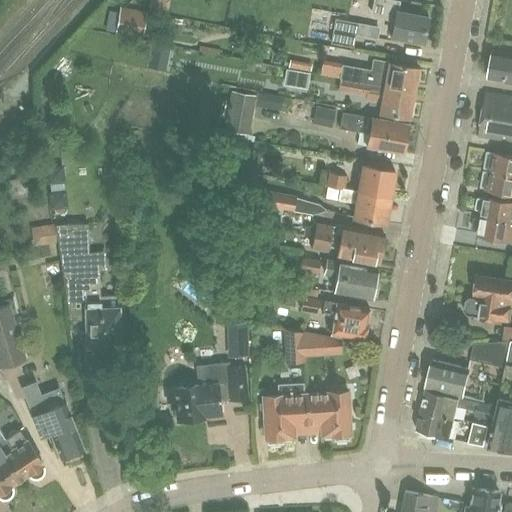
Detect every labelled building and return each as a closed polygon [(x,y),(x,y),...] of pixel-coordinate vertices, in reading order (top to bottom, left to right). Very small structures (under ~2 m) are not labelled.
[(162,0),(149,0),(148,8),(166,11),(167,7),(162,0)] [(424,40),(428,15),(412,12),(412,10),(399,7),(400,0),(399,0),(375,0),(373,11),(375,15),(395,19),(392,34),(424,40)] [(353,45),(357,21),(335,17),(331,41),(353,45)] [(511,52),(493,49),(489,77),(511,81),(511,52)] [(414,92),(419,66),(389,61),(374,59),(372,70),(343,64),(341,78),(414,92)] [(409,117),(414,92),(341,78),(339,89),(367,94),(366,99),(381,101),(379,111),(409,117)] [(249,134),(256,94),(230,90),(223,129),(249,134)] [(511,96),(486,92),(483,114),(511,118),(511,96)] [(402,151),(408,123),(352,113),(349,128),(368,132),(366,145),(402,151)] [(511,118),(483,114),(479,135),(511,140),(511,118)] [(489,167),(489,169),(511,173),(511,153),(492,150),(492,152),(487,151),(484,167),(489,167)] [(13,161),(18,180),(45,174),(40,155),(13,161)] [(362,163),(358,189),(389,194),(394,169),(362,163)] [(511,173),(489,169),(489,171),(484,170),(481,186),(486,187),(486,189),(511,193),(511,173)] [(327,183),(340,186),(343,186),(345,175),(329,172),(327,183)] [(355,202),(353,215),(385,221),(389,194),(358,189),(343,186),(340,186),(338,199),(355,202)] [(263,204),(293,210),(296,195),(266,190),(263,204)] [(511,199),(484,195),(481,214),(511,219),(511,199)] [(511,219),(481,214),(481,217),(474,218),(472,228),(478,231),(478,233),(511,239),(511,219)] [(115,342),(118,341),(116,294),(100,294),(99,261),(89,262),(87,222),(55,223),(65,293),(86,292),(87,347),(102,346),(102,353),(114,352),(115,342)] [(315,222),(313,235),(380,246),(383,231),(342,223),(342,224),(332,226),(332,225),(315,222)] [(377,262),(380,246),(313,235),(311,247),(327,250),(328,246),(337,247),(336,254),(377,262)] [(302,253),(300,268),(317,271),(319,256),(302,253)] [(374,282),(377,266),(327,258),(325,273),(337,275),(334,291),(371,297),(376,296),(378,286),(374,282)] [(511,279),(479,275),(476,297),(472,296),(466,299),(465,308),(469,314),(499,318),(499,317),(510,319),(511,304),(511,279)] [(296,308),(316,312),(319,298),(316,298),(318,290),(300,286),(296,308)] [(330,332),(363,338),(368,336),(370,326),(366,322),(369,307),(323,298),(321,311),(334,314),(330,332)] [(0,306),(0,365),(24,359),(9,304),(0,306)] [(230,334),(246,334),(246,322),(230,322),(230,334)] [(304,359),(304,353),(303,353),(301,330),(286,327),(288,360),(304,359)] [(320,333),(301,330),(303,353),(304,353),(321,351),(320,333)] [(506,366),(511,340),(511,338),(476,342),(472,357),(506,366)] [(498,406),(494,422),(489,445),(511,447),(511,340),(506,366),(498,406)] [(463,394),(470,367),(434,359),(428,386),(463,394)] [(168,400),(177,399),(179,417),(205,413),(205,412),(223,409),(221,398),(246,395),(243,364),(228,366),(228,360),(197,364),(199,382),(166,386),(168,400)] [(32,376),(19,381),(26,397),(38,393),(32,376)] [(279,383),(280,393),(263,394),(265,436),(267,436),(267,441),(282,440),(282,435),(293,435),(293,421),(307,420),(305,392),(302,392),(302,382),(279,383)] [(348,431),(350,431),(348,389),(305,392),(307,420),(321,420),(322,433),(333,432),(333,438),(349,437),(348,431)] [(477,402),(460,397),(427,390),(422,409),(455,417),(458,406),(475,410),(477,402)] [(79,448),(82,447),(64,401),(31,414),(39,434),(49,430),(59,455),(63,454),(65,458),(80,452),(79,448)] [(498,406),(477,402),(475,410),(474,417),(494,422),(498,406)] [(450,438),(455,417),(422,409),(417,430),(450,438)] [(473,421),(468,441),(484,444),(489,425),(473,421)] [(4,437),(10,447),(2,453),(19,478),(26,473),(29,476),(34,477),(39,475),(42,472),(43,468),(42,463),(18,427),(4,437)] [(0,449),(0,496),(1,497),(7,496),(10,493),(12,488),(11,483),(19,478),(2,453),(0,449)] [(495,511),(499,490),(474,487),(471,506),(466,505),(465,511),(495,511)] [(434,511),(438,495),(404,489),(399,511),(434,511)] [(511,511),(511,501),(505,500),(502,511),(511,511)]
